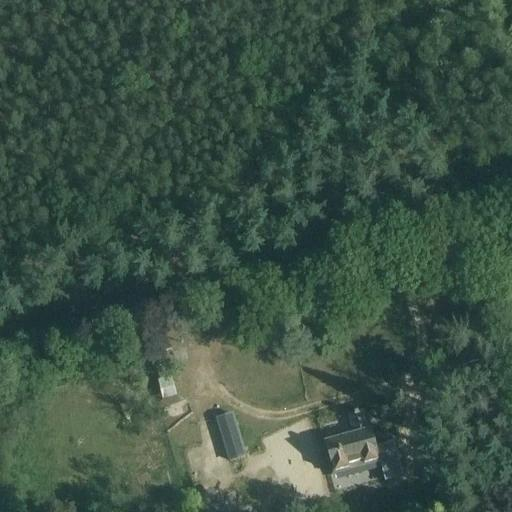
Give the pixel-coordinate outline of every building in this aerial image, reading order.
[(155,384),(162,403),(176,398),(169,378),(155,384)] [(245,453),(233,412),(218,417),(231,458),(245,453)] [(325,444),(331,464),(334,475),(380,462),(377,451),(372,431),(369,432),(364,412),(349,417),(355,436),(325,444)] [(394,423),(389,427),(393,434),(399,430),(394,423)] [(219,511),(219,499),(198,500),(198,511),(219,511)]
